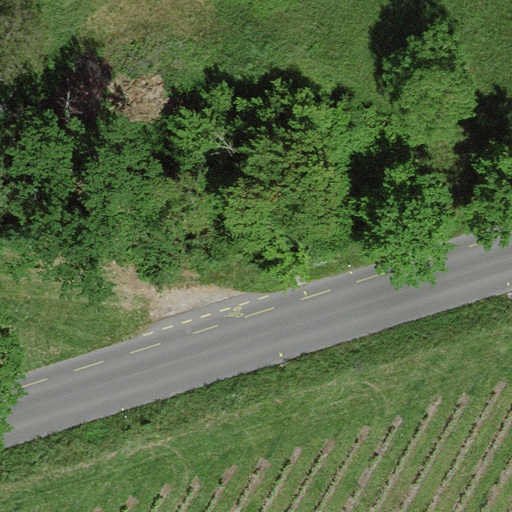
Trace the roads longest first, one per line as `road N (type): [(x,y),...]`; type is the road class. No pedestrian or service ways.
road 1 (tertiary): [(0,417),(511,256)]
road 2 (track): [(265,334),(127,277),(0,249)]
